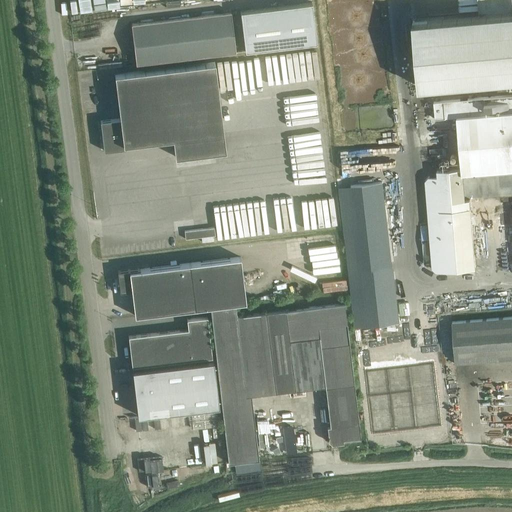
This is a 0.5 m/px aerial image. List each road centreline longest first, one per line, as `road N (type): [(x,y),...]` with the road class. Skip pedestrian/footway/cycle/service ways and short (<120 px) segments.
road 1 (unclassified): [(112,455),(51,0)]
road 2 (unclassified): [(309,471),(511,465)]
